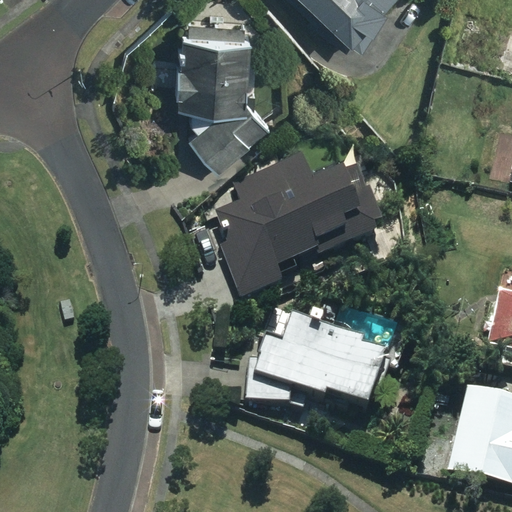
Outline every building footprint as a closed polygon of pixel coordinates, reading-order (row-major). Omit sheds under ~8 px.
[(314,0),(352,31),(378,0),(314,0)] [(511,28),(457,18),(450,54),(507,66),(511,43),(511,28)] [(180,100),(193,121),(193,140),(221,168),(269,122),(247,99),(250,35),(183,31),(180,100)] [(214,234),(240,298),(281,282),(275,267),(380,226),(358,169),(313,187),(302,159),(232,187),(240,207),(215,217),(221,232),(214,234)] [(511,295),(500,293),(488,346),(511,351),(511,295)] [(326,404),(328,398),(369,413),(386,366),(360,357),(363,347),(291,322),(282,348),(267,343),(260,363),(248,363),(247,401),(288,406),(289,389),(326,404)] [(511,405),(466,394),(447,473),(511,489),(511,405)]
